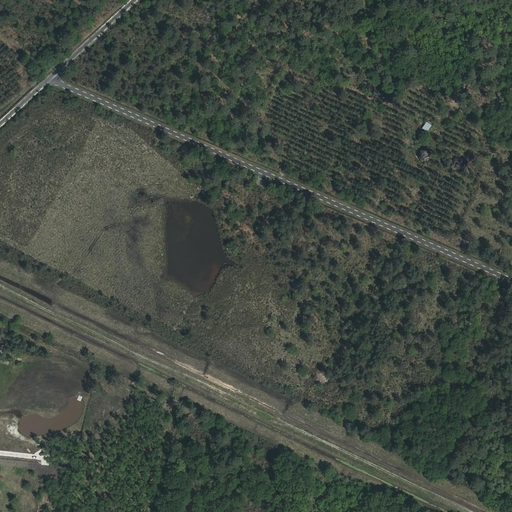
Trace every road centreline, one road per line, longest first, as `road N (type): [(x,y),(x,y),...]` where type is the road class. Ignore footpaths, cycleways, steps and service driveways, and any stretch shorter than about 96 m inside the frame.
road 1 (track): [(481,511),(0,274)]
road 2 (tertiary): [(511,276),(51,79)]
